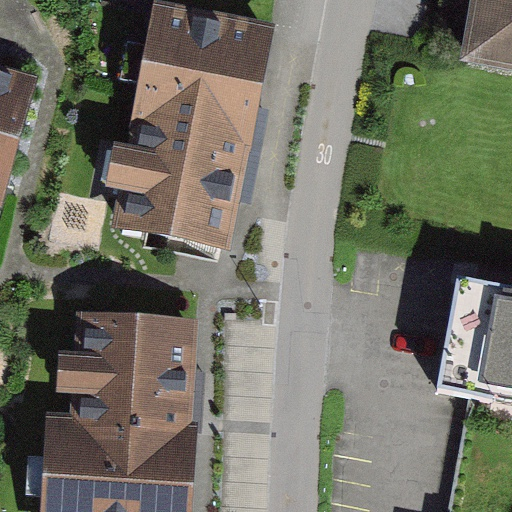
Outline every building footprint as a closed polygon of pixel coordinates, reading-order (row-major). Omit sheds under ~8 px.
[(511,0),(476,0),(465,66),(511,74),(511,0)] [(277,30),(155,6),(112,225),(233,249),(277,30)] [(0,208),(8,210),(39,83),(0,74),(0,50),(2,43),(0,42),(0,208)] [(511,292),(459,283),(454,314),(438,397),(511,411),(511,292)] [(191,511),(203,314),(80,307),(73,413),(53,412),(47,511),(191,511)]
